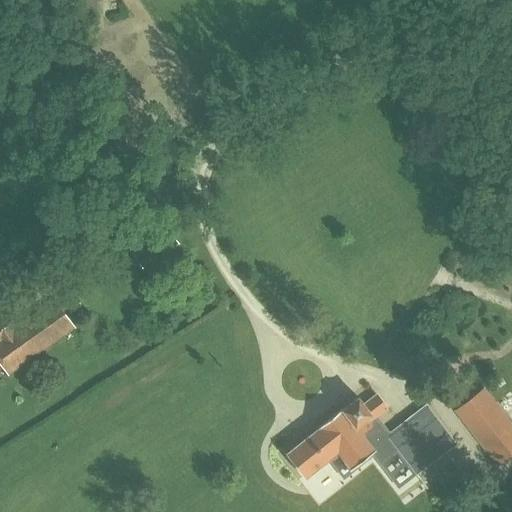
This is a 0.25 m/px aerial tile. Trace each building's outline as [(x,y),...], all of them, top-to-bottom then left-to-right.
[(133,255),(145,271),(180,246),(167,229),(133,255)] [(0,361),(8,374),(74,328),(58,306),(18,333),(12,325),(2,332),(0,329),(0,361)] [(498,464),(511,453),(511,425),(483,389),(456,411),(498,464)] [(286,455),(305,479),(329,460),(331,463),(340,456),(351,470),(374,452),(381,461),(397,449),(416,475),(457,444),(436,417),(414,435),(406,424),(389,437),(375,419),(388,409),(376,394),(364,404),(359,398),(343,410),(286,455)] [(511,511),(511,509),(501,496),(484,510),(485,511),(511,511)]
